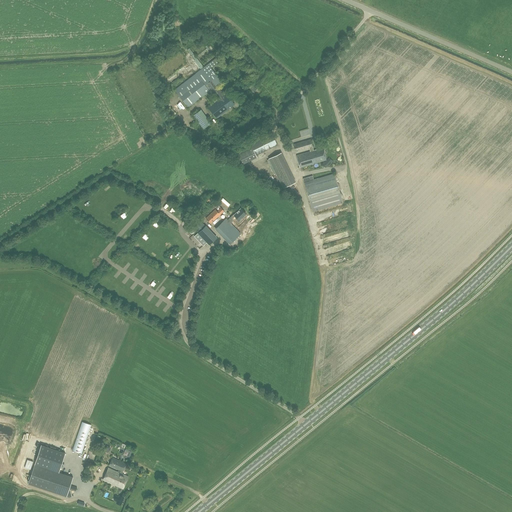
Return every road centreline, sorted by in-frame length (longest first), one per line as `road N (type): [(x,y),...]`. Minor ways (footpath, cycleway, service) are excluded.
road 1 (primary): [(198,511),(511,245)]
road 2 (unclassified): [(511,73),(346,0)]
